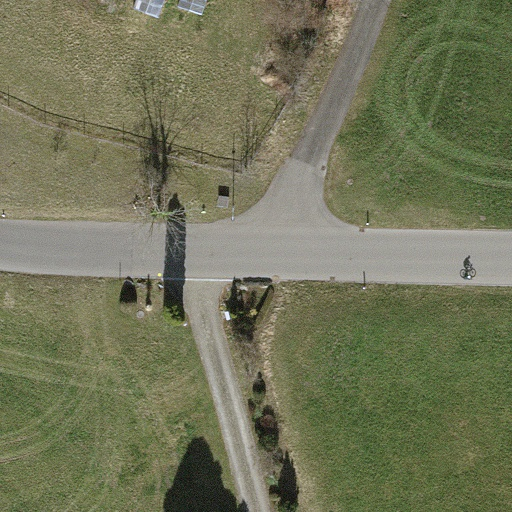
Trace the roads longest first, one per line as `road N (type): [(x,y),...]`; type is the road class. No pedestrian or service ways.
road 1 (unclassified): [(295,263),(0,252)]
road 2 (residential): [(295,263),(299,189),(376,0)]
road 3 (unclassified): [(511,266),(295,263)]
